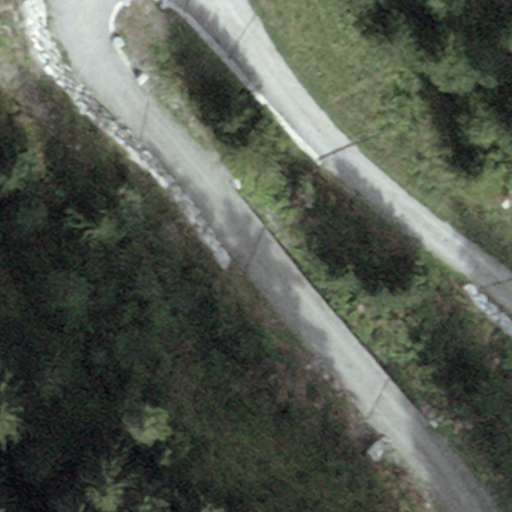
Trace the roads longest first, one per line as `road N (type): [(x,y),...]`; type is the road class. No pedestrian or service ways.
road 1 (track): [(470,511),(446,473),(304,319),(180,152),(70,42),(81,0)]
road 2 (track): [(186,0),(250,82),(511,293)]
